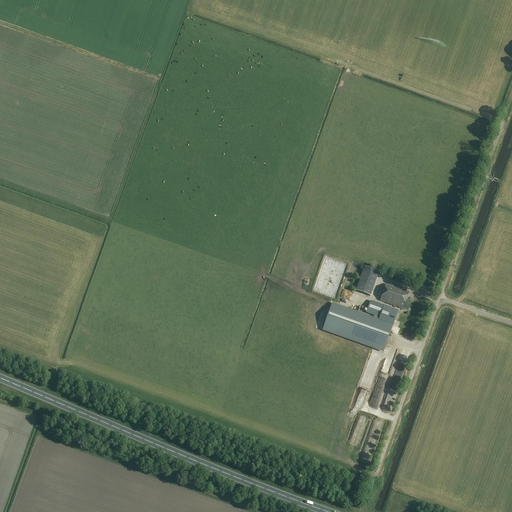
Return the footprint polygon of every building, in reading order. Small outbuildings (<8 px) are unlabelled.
[(379,272),(364,267),(355,291),(370,296),(379,272)] [(409,311),(412,302),(407,300),(409,293),(386,285),(380,301),(404,310),(404,309),(409,311)] [(373,315),(372,317),(379,319),(392,324),(393,324),(398,311),(371,301),(366,313),(373,315)] [(379,319),(372,317),(333,303),(323,330),(344,338),(383,352),(392,324),(379,319)] [(403,352),(400,365),(407,366),(410,354),(403,352)] [(380,381),(371,405),(377,407),(386,383),(380,381)]
